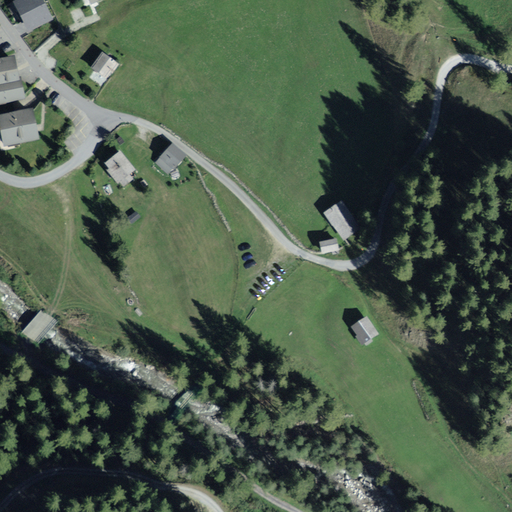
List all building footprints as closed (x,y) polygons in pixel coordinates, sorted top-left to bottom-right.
[(52,20),(41,0),(16,0),(14,1),(29,32),(52,20)] [(119,64),(102,52),(90,69),(107,81),(119,64)] [(14,60),(0,63),(0,103),(22,99),(16,69),(14,60)] [(31,113),(1,119),(6,145),(36,139),(34,130),(31,113)] [(175,144),(155,162),(167,174),(187,157),(175,144)] [(135,170),(122,154),(109,165),(122,181),(135,170)] [(341,200),(321,213),(343,240),(361,226),(341,200)] [(334,240),(317,242),(318,253),(336,251),(334,240)] [(365,317),(349,327),(360,344),(376,334),(365,317)]
